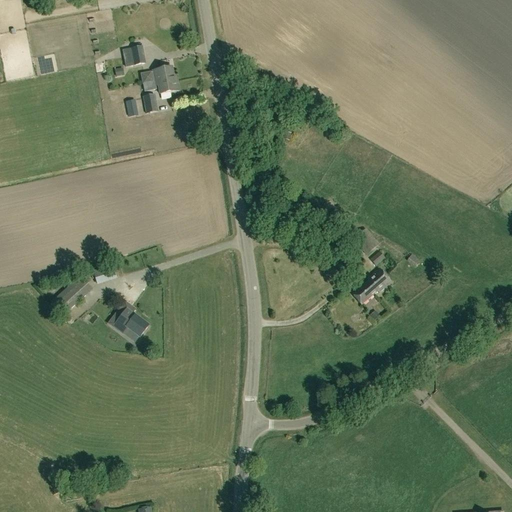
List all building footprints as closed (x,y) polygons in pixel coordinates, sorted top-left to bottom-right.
[(142,48),(123,51),(126,68),(145,64),(142,48)] [(107,63),(98,65),(100,73),(109,71),(107,63)] [(126,74),(124,68),(118,71),(120,77),(126,74)] [(172,68),(153,72),(155,84),(158,83),(160,96),(179,92),(177,83),(175,83),(172,68)] [(154,96),(142,98),(146,115),(157,113),(154,96)] [(139,102),(131,103),(131,117),(139,117),(139,102)] [(299,232),(307,239),(316,231),(315,230),(322,223),(316,217),(308,225),(307,224),(299,232)] [(379,245),(366,230),(354,241),(367,256),(379,245)] [(376,266),(386,259),(380,252),(371,260),(376,266)] [(412,256),(408,261),(416,267),(420,261),(412,256)] [(379,293),(391,283),(379,269),(368,279),(369,281),(378,292),(379,293)] [(165,285),(167,273),(155,270),(152,288),(159,290),(159,284),(165,285)] [(80,278),(54,302),(66,316),(93,292),(80,278)] [(362,306),(378,292),(369,281),(353,295),(362,306)] [(120,298),(137,304),(141,293),(124,287),(120,298)] [(149,327),(128,311),(127,311),(114,328),(124,335),(128,329),(141,338),(149,327)]
